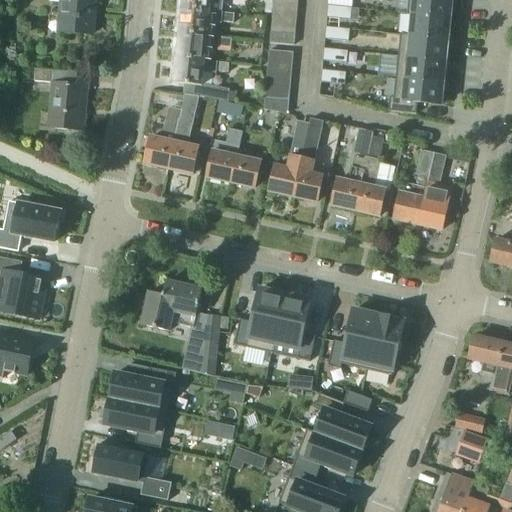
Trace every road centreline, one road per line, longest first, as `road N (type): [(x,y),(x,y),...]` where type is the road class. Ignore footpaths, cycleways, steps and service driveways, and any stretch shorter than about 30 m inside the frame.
road 1 (residential): [(455,300),(104,222)]
road 2 (tertiary): [(455,300),(489,144),(501,0)]
road 3 (residential): [(104,222),(45,511)]
road 4 (residential): [(142,0),(104,222)]
road 5 (tertiary): [(383,511),(455,300)]
